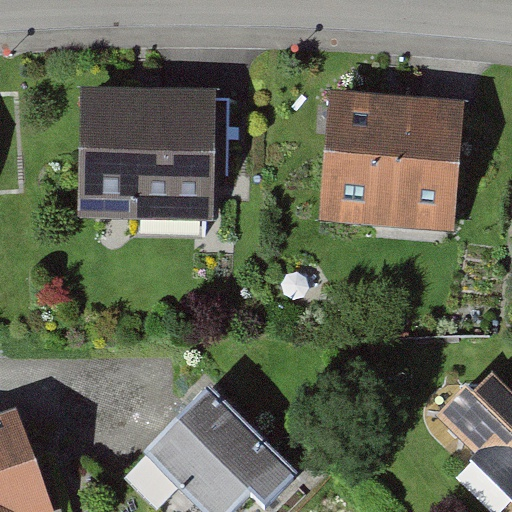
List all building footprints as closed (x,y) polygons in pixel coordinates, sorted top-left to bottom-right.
[(72,129),(68,254),(199,258),(201,210),(218,211),(220,133),(72,129)] [(315,131),(304,260),(443,271),(453,142),(315,131)] [(484,511),(511,511),(511,433),(507,439),(480,415),(462,430),(453,426),(424,456),(484,511)] [(135,490),(157,511),(283,511),(195,427),(135,490)] [(0,511),(25,511),(4,450),(0,450),(0,511)]
